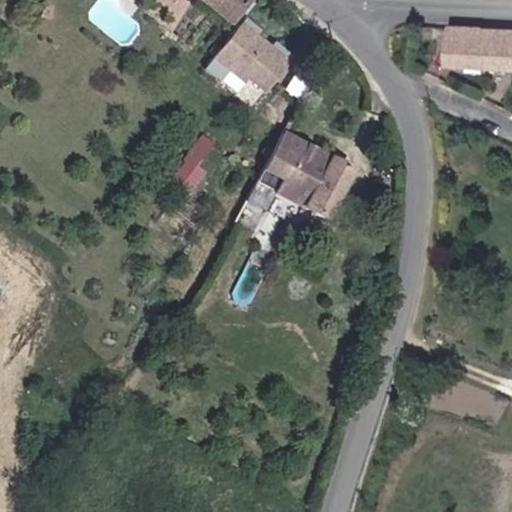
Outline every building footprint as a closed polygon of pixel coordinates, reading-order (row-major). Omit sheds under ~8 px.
[(201,0),(230,23),(247,0),(201,0)] [(259,33),(243,20),(203,70),(218,83),(228,71),(243,84),(247,78),(264,92),(291,58),(273,44),(267,50),(253,39),(259,33)] [(437,38),(437,29),(420,29),(416,37),(437,38)] [(511,71),(511,32),(455,30),(453,68),(511,71)] [(323,219),(349,171),(278,133),(253,182),(323,219)] [(198,159),(209,145),(200,138),(189,152),(198,159)] [(192,167),(198,159),(189,152),(183,160),(192,167)] [(511,186),(504,199),(509,201),(500,219),(511,225),(511,224),(511,186)] [(422,426),(431,393),(422,391),(413,424),(422,426)]
